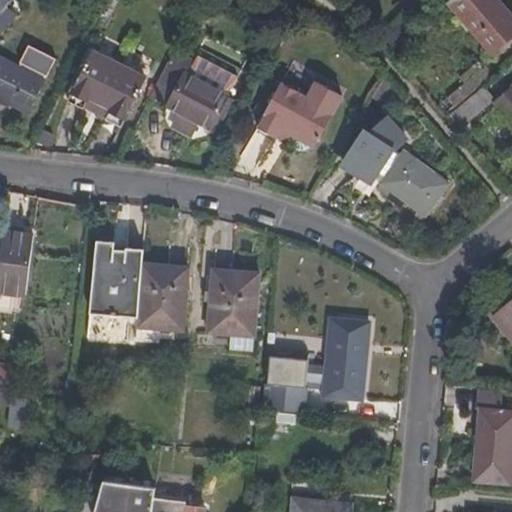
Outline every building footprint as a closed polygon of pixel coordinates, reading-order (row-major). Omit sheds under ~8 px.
[(0,0),(0,16),(13,0),(0,0)] [(15,0),(13,0),(0,16),(0,17),(8,25),(24,7),(15,0)] [(493,52),(511,35),(511,16),(498,0),(453,0),(451,3),(493,52)] [(46,76),(56,58),(28,44),(19,62),(20,62),(18,66),(0,56),(0,98),(27,113),(44,80),(43,80),(45,76),(46,76)] [(71,102),(87,110),(94,97),(116,108),(109,122),(124,129),(148,82),(96,54),(71,102)] [(202,83),(227,97),(238,75),(199,54),(187,75),(194,79),(197,75),(204,78),(202,83)] [(168,65),(151,98),(167,107),(184,74),(168,65)] [(457,107),(494,76),(485,67),(450,98),(457,107)] [(365,84),(376,91),(378,88),(382,82),(383,79),(373,72),(365,84)] [(184,74),(167,107),(180,114),(175,124),(191,133),(196,122),(210,129),(227,97),(202,83),(204,78),(197,75),(194,79),(187,75),(184,74)] [(391,96),(397,86),(387,74),(383,79),(382,82),(378,88),(391,96)] [(278,130),(288,135),(308,145),(312,147),(338,96),(311,82),(303,97),(276,83),(253,127),(274,137),(278,130)] [(374,93),(393,105),(402,91),(397,86),(391,96),(378,88),(376,91),(374,93)] [(463,125),(495,99),(485,88),(453,114),(463,125)] [(511,121),(511,88),(496,103),(511,121)] [(94,97),(87,110),(109,122),(116,108),(94,97)] [(381,184),(390,191),(426,216),(448,183),(436,175),(404,152),(400,158),(392,152),(397,147),(406,139),(387,119),(368,137),(363,134),(344,163),(364,174),(370,169),(385,179),(381,184)] [(284,142),(288,135),(278,130),(274,137),(284,142)] [(308,145),(288,135),(288,140),(288,144),(290,148),(292,150),(297,151),(301,150),(305,148),(308,145)] [(487,156),(495,150),(487,141),(480,147),(487,156)] [(390,191),(381,184),(377,189),(386,196),(390,191)] [(26,296),(34,237),(4,232),(0,264),(0,310),(13,313),(15,295),(26,296)] [(125,317),(131,248),(127,248),(126,251),(126,261),(114,261),(115,250),(116,242),(97,240),(89,314),(125,317)] [(143,262),(144,249),(131,248),(125,317),(139,318),(143,262)] [(126,261),(126,251),(115,250),(114,261),(126,261)] [(190,266),(143,262),(139,318),(138,326),(185,329),(190,266)] [(253,352),(260,272),(215,268),(210,331),(231,333),(231,350),(253,352)] [(511,300),(498,312),(511,328),(511,300)] [(362,399),(369,323),(332,319),(324,395),(362,399)] [(0,380),(15,382),(17,364),(0,361),(0,380)] [(303,412),(307,372),(267,369),(265,408),(303,412)] [(0,400),(12,402),(13,395),(15,382),(0,380),(0,400)] [(260,403),(260,387),(249,386),(248,403),(260,403)] [(482,411),(503,412),(504,391),(483,389),(482,411)] [(288,431),(288,426),(289,412),(264,410),(263,429),(288,431)] [(511,459),(511,460),(511,458),(511,413),(503,412),(482,411),(476,481),(511,484),(511,459)] [(301,427),(302,414),(289,412),(288,426),(301,427)] [(152,511),(154,501),(157,483),(105,475),(98,502),(95,511),(152,511)] [(95,511),(98,502),(86,498),(81,511),(95,511)] [(350,511),(352,505),(294,499),(292,511),(350,511)] [(185,511),(186,507),(187,504),(154,501),(152,511),(185,511)]
